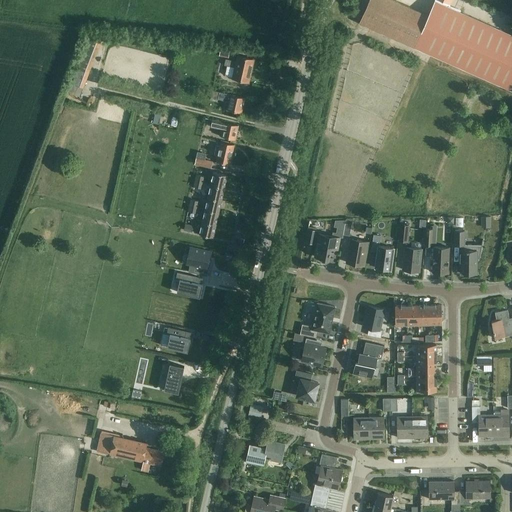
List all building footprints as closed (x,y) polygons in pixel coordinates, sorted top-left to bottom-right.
[(415,47),(428,15),(393,0),(368,0),(359,22),(415,47)] [(442,21),(451,0),(434,0),(428,15),(442,21)] [(511,52),(442,21),(428,15),(415,47),(511,90),(511,52)] [(83,88),(101,41),(90,37),(84,54),(79,52),(73,68),(77,69),(72,84),(83,88)] [(222,47),(219,56),(228,58),(230,48),(222,47)] [(233,77),(232,79),(248,83),(254,59),(238,55),(236,62),(226,60),(225,65),(227,66),(225,75),(233,77)] [(244,98),(230,95),(212,91),(210,100),(217,102),(218,99),(228,101),(226,109),(241,113),(244,98)] [(155,113),(153,123),(159,124),(161,114),(155,113)] [(238,125),(206,118),(204,124),(211,125),(211,127),(221,130),(219,136),(235,140),(238,125)] [(229,165),(231,159),(234,145),(220,142),(219,146),(216,145),(214,155),(217,156),(215,162),(229,165)] [(199,145),(197,158),(213,160),(214,156),(207,155),(208,146),(199,145)] [(195,164),(210,168),(211,162),(197,158),(195,164)] [(210,184),(224,188),(227,175),(213,172),(210,184)] [(194,181),(203,183),(205,177),(196,175),(194,181)] [(202,189),(203,183),(194,181),(193,187),(202,189)] [(221,200),(224,188),(210,184),(208,197),(221,200)] [(219,212),(221,200),(208,197),(205,209),(219,212)] [(196,214),(198,207),(189,205),(187,212),(196,214)] [(216,224),(219,212),(205,209),(202,221),(216,224)] [(489,216),(481,216),(481,225),(490,225),(489,216)] [(213,237),(216,224),(202,221),(199,234),(213,237)] [(193,226),(185,224),(183,230),(192,232),(193,226)] [(343,234),(342,236),(348,237),(350,225),(344,224),(343,228),(343,231),(343,234)] [(400,224),(398,241),(408,242),(409,225),(400,224)] [(308,228),(305,241),(314,243),(317,230),(308,228)] [(482,239),(481,245),(464,245),(465,231),(455,230),(455,245),(461,245),(461,253),(460,253),(460,261),(461,261),(461,273),(477,274),(477,258),(479,258),(479,259),(483,239),(482,239)] [(330,248),(337,249),(340,237),(331,235),(331,238),(319,236),(315,257),(328,259),(329,254),(330,252),(329,252),(330,248)] [(378,251),(376,266),(377,267),(377,268),(384,269),(384,268),(391,269),(394,248),(379,245),(381,236),(374,235),(372,250),(378,251)] [(368,242),(350,239),(346,262),(364,265),(368,242)] [(432,272),(448,273),(449,247),(433,247),(433,259),(432,259),(432,262),(433,262),(432,272)] [(193,248),(190,264),(193,265),(206,268),(210,251),(193,248)] [(402,270),(419,271),(421,250),(405,249),(402,270)] [(190,264),(188,272),(204,275),(206,268),(193,265),(190,264)] [(177,272),(175,279),(179,280),(177,292),(200,297),(203,284),(196,283),(197,277),(177,272)] [(329,333),(335,307),(317,303),(312,327),(303,324),(301,333),(316,337),(317,330),(329,333)] [(430,325),(429,305),(424,305),(424,304),(423,304),(424,305),(418,305),(418,325),(430,325)] [(429,305),(430,325),(442,325),(441,305),(435,305),(435,304),(435,305),(429,305)] [(407,325),(407,305),(401,305),(395,306),(395,326),(407,325)] [(418,325),(418,305),(412,305),(407,305),(407,325),(418,325)] [(384,309),(368,306),(363,327),(369,328),(367,335),(380,338),(382,331),(379,330),(384,309)] [(511,319),(509,320),(507,310),(495,312),(496,320),(491,321),(495,338),(511,334),(511,319)] [(168,327),(167,334),(170,334),(167,347),(187,352),(190,338),(185,337),(186,331),(168,327)] [(322,365),(326,348),(316,346),(317,340),(306,338),(304,348),(301,347),(299,355),(302,356),(301,360),(311,362),(311,363),(312,365),(315,366),(317,365),(317,364),(322,365)] [(353,373),(368,376),(370,365),(371,365),(373,357),(377,358),(380,345),(366,342),(365,342),(366,342),(363,354),(360,354),(358,361),(354,361),(356,361),(353,373)] [(416,356),(436,355),(436,351),(436,350),(435,344),(415,345),(416,356)] [(416,368),(436,367),(436,362),(436,361),(436,355),(416,356),(416,368)] [(170,363),(164,390),(178,393),(184,366),(170,363)] [(416,379),(436,379),(436,374),(437,374),(437,373),(436,373),(436,367),(416,368),(416,379)] [(297,396),(314,400),(318,383),(301,379),(297,396)] [(436,379),(416,379),(416,391),(436,391),(436,385),(437,385),(437,384),(436,384),(436,379)] [(133,390),(131,396),(140,398),(142,392),(133,390)] [(434,408),(434,397),(424,397),(424,406),(428,406),(428,408),(434,408)] [(480,415),(480,406),(479,400),(471,400),(472,422),(478,422),(479,436),(494,436),(493,417),(486,417),(486,415),(480,415)] [(262,409),(250,406),(247,417),(260,420),(262,409)] [(508,435),(508,414),(508,410),(501,410),(501,417),(493,417),(494,436),(508,435)] [(412,437),(412,418),(404,419),(404,416),(397,416),(397,437),(412,437)] [(412,418),(412,437),(427,437),(427,416),(420,416),(420,418),(412,418)] [(368,438),(368,419),(361,420),(361,417),(354,417),(354,438),(368,438)] [(368,419),(368,438),(383,438),(383,417),(376,417),(376,419),(368,419)] [(148,472),(150,464),(160,466),(163,452),(146,448),(147,443),(102,432),(97,452),(143,462),(141,470),(148,472)] [(247,459),(256,461),(263,463),(265,456),(281,460),(285,443),(268,439),(266,448),(251,444),(247,459)] [(319,474),(340,479),(342,470),(335,468),(337,457),(322,453),(319,465),(321,466),(319,474)] [(338,488),(340,479),(319,474),(318,483),(315,483),(312,495),(328,498),(331,486),(338,488)] [(460,491),(460,504),(469,504),(469,498),(490,498),(490,480),(466,481),(466,491),(460,491)] [(460,504),(460,491),(454,491),(453,481),(429,481),(430,499),(451,499),(451,511),(460,511),(460,504)] [(401,491),(417,495),(418,489),(403,485),(401,491)] [(375,505),(391,508),(393,496),(378,492),(375,505)] [(282,510),(285,495),(279,493),(278,497),(276,496),(275,501),(254,496),(252,505),(246,504),(244,511),(245,511),(273,511),(274,508),(282,510)] [(326,509),(328,498),(312,495),(310,506),(312,507),(310,511),(332,511),(333,511),(326,509)]
